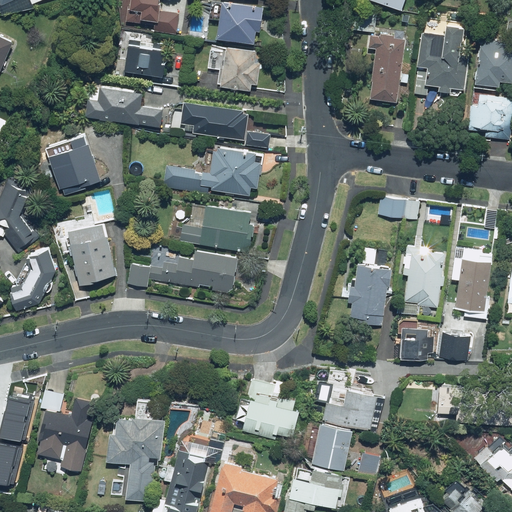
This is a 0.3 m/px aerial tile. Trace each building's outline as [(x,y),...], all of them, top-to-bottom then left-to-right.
[(3,0),(10,14),(39,2),(38,0),(3,0)] [(166,8),(165,0),(136,0),(136,5),(145,6),(144,15),(128,14),(127,25),(156,27),(156,30),(180,31),(181,9),(166,8)] [(224,17),(222,35),(263,40),(267,4),(235,0),(214,0),(212,16),(224,17)] [(372,87),(371,97),(402,100),(404,80),(410,80),(411,71),(405,70),(409,28),(399,27),(398,32),(389,31),(390,29),(378,28),(380,4),(356,2),(354,27),(372,28),(371,44),(380,45),(376,88),(372,87)] [(443,81),(442,88),(455,89),(456,83),(469,85),(474,45),(466,44),(469,22),(451,20),(449,31),(425,28),(418,91),(431,92),(432,79),(443,81)] [(0,80),(17,36),(0,29),(0,80)] [(491,41),(484,40),(479,79),(504,82),(504,78),(511,78),(511,37),(492,35),(491,41)] [(155,73),(169,74),(172,39),(132,36),(129,76),(137,76),(137,69),(155,70),(155,73)] [(230,49),(216,48),(214,65),(223,65),(221,83),(256,85),(257,80),(262,80),(264,59),(259,59),(260,45),(238,44),(238,42),(230,42),(230,49)] [(86,93),(94,94),(92,114),(166,122),(169,103),(146,100),(148,86),(87,79),(86,93)] [(511,90),(485,89),(484,102),(473,101),(472,124),(511,126),(511,90)] [(245,137),(245,141),(272,144),(273,131),(266,130),(266,127),(261,126),(261,129),(250,127),(252,110),(249,110),(249,107),(187,99),(184,121),(189,121),(188,128),(196,129),(196,130),(217,133),(217,137),(227,138),(228,135),(245,137)] [(89,181),(105,176),(92,130),(51,141),(66,193),(90,186),(89,181)] [(170,162),(167,186),(205,191),(206,181),(216,182),(215,188),(254,193),(255,183),(263,184),(266,157),(261,156),(263,146),(223,141),(223,145),(210,143),(207,166),(206,169),(199,168),(199,165),(170,162)] [(422,197),(380,195),(379,215),(421,217),(422,197)] [(0,242),(21,256),(41,226),(0,199),(0,242)] [(255,234),(266,235),(270,210),(254,208),(255,206),(211,199),(208,224),(186,221),(184,240),(253,250),(255,234)] [(122,273),(109,218),(73,226),(85,281),(122,273)] [(424,302),(441,304),(451,247),(409,241),(404,270),(412,271),(407,299),(399,298),(397,309),(422,314),(424,302)] [(37,250),(37,251),(40,262),(28,281),(15,286),(20,309),(45,300),(61,267),(54,242),(37,250)] [(467,308),(467,313),(492,317),(495,293),(491,292),(496,251),(484,250),(484,246),(460,242),(456,277),(460,277),(456,306),(467,308)] [(216,288),(244,291),(248,251),(201,246),(200,255),(183,253),(182,261),(167,260),(167,266),(156,265),(156,260),(134,258),(131,282),(202,289),(203,281),(217,282),(216,288)] [(391,281),(395,282),(397,262),(363,258),(361,281),(354,280),(353,298),(357,298),(355,320),(387,323),(391,281)] [(0,304),(9,296),(0,286),(0,304)] [(433,332),(434,324),(406,322),(404,355),(432,357),(432,349),(438,350),(439,333),(433,332)] [(474,333),(445,329),(441,355),(470,359),(474,333)] [(249,422),(247,427),(278,438),(281,428),(297,434),(306,408),(297,405),(299,397),(282,391),(287,379),(277,375),(274,383),(252,375),(237,418),(249,422)] [(511,383),(443,379),(441,409),(461,410),(461,421),(511,424),(511,383)] [(350,401),(332,396),(317,458),(378,473),(384,447),(375,445),(388,391),(354,383),(350,401)] [(91,421),(96,398),(79,394),(75,410),(50,404),(39,449),(66,456),(64,466),(84,471),(96,422),(91,421)] [(8,396),(0,427),(0,435),(22,441),(32,402),(8,396)] [(154,414),(155,397),(140,396),(139,412),(123,411),(122,428),(113,427),(111,457),(132,458),(129,496),(157,498),(159,463),(163,463),(165,436),(167,436),(169,415),(154,414)] [(184,447),(181,446),(177,462),(169,460),(167,469),(163,468),(161,475),(174,478),(170,497),(158,494),(153,511),(207,511),(226,438),(213,435),(211,444),(187,438),(184,447)] [(511,435),(498,447),(492,441),(479,452),(500,479),(507,474),(511,481),(511,482),(507,487),(511,487),(511,435)] [(0,445),(0,482),(14,485),(22,451),(0,445)] [(246,465),(247,462),(227,457),(213,511),(235,511),(239,500),(248,502),(246,507),(264,511),(269,511),(271,509),(281,511),(286,492),(278,490),(282,474),(246,465)] [(295,492),(292,491),(287,511),(290,511),(310,511),(312,508),(319,510),(321,501),(346,507),(355,471),(320,462),(319,466),(302,461),(295,492)] [(485,511),(482,508),(491,499),(475,482),(467,489),(457,479),(438,496),(426,483),(406,487),(386,505),(392,511),(485,511)] [(75,511),(76,509),(51,503),(49,511),(75,511)]
